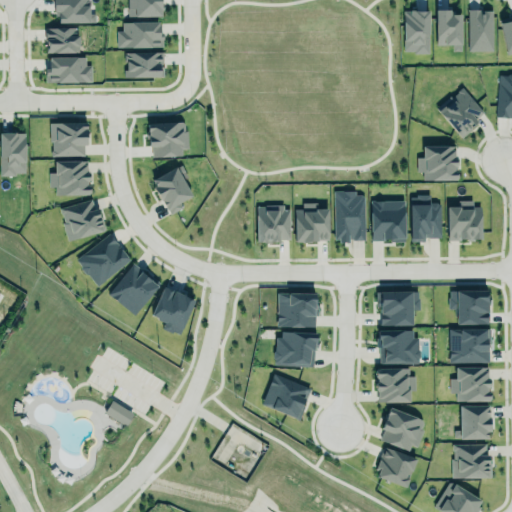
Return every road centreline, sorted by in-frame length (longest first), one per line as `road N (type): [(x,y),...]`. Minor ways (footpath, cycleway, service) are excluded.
road 1 (residential): [(220,275),(511,268)]
road 2 (residential): [(220,275),(210,347),(186,409),(156,457),(98,511)]
road 3 (residential): [(220,275),(174,255),(130,209),(116,163),(114,101)]
road 4 (residential): [(0,102),(165,100),(185,88)]
road 5 (residential): [(350,272),(342,420)]
